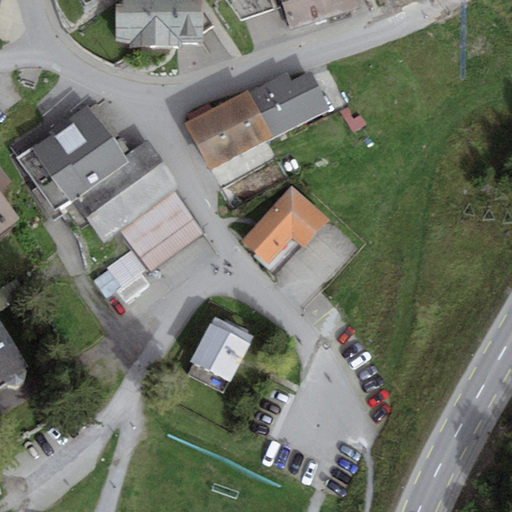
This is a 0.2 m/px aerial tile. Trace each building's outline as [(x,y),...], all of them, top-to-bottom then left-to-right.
[(116,3),(114,40),(132,42),(132,46),(182,45),(182,41),(204,40),(202,0),(122,0),(122,2),(116,3)] [(225,0),(240,20),(283,5),(281,0),(225,0)] [(291,30),(360,7),(357,0),(281,0),(283,5),(291,30)] [(255,51),(288,43),(281,13),(248,21),(255,51)] [(320,121),(307,82),(261,97),(274,137),(320,121)] [(264,143),(241,98),(180,128),(203,174),(264,143)] [(74,201),(129,162),(125,156),(88,105),(16,157),(55,211),(70,200),(72,202),(74,201)] [(182,186),(148,140),(125,156),(129,162),(74,201),(104,242),(119,231),(151,275),(207,235),(175,191),(182,186)] [(0,233),(20,218),(0,192),(0,189),(10,181),(0,168),(0,233)] [(283,194),(239,247),(265,269),(284,248),(296,257),(321,225),(309,216),(283,194)] [(102,279),(120,300),(143,282),(125,261),(102,279)] [(10,283),(0,288),(0,309),(19,298),(10,283)] [(231,381),(254,336),(215,316),(191,360),(231,381)] [(0,318),(0,382),(28,366),(0,318)]
